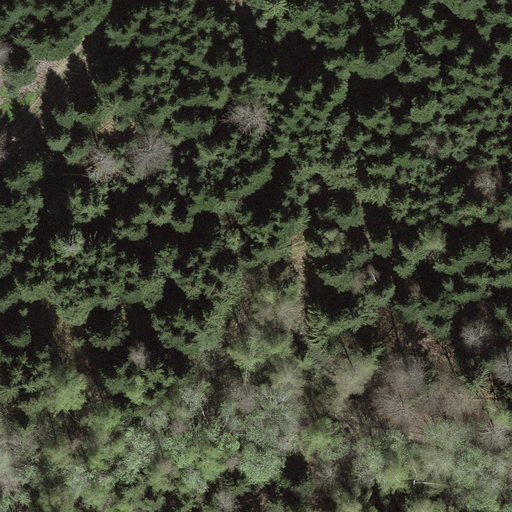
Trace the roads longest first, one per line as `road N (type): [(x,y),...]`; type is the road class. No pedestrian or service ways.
road 1 (track): [(511,483),(502,466),(407,430),(316,417),(222,431),(0,497)]
road 2 (track): [(115,0),(16,136),(0,145)]
